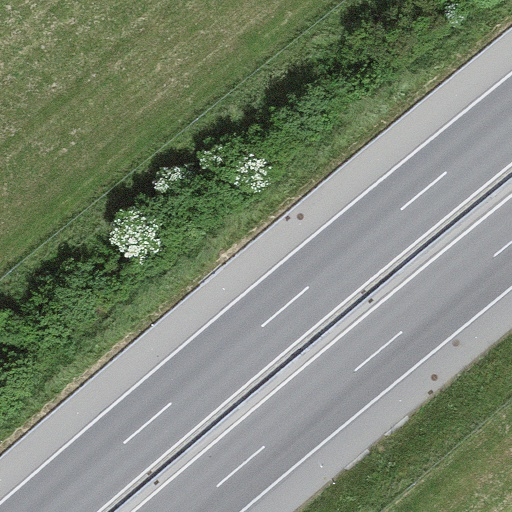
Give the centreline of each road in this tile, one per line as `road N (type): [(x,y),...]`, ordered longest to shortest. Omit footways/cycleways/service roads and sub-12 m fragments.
road 1 (motorway): [(511,118),(43,511)]
road 2 (motorway): [(190,511),(511,244)]
